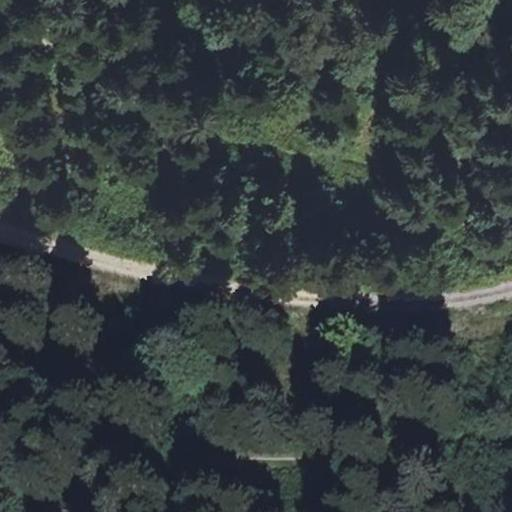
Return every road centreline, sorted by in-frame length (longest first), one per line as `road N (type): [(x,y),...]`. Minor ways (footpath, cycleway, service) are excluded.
road 1 (track): [(0,226),(268,300),(385,312),(511,295)]
road 2 (track): [(511,435),(0,482)]
